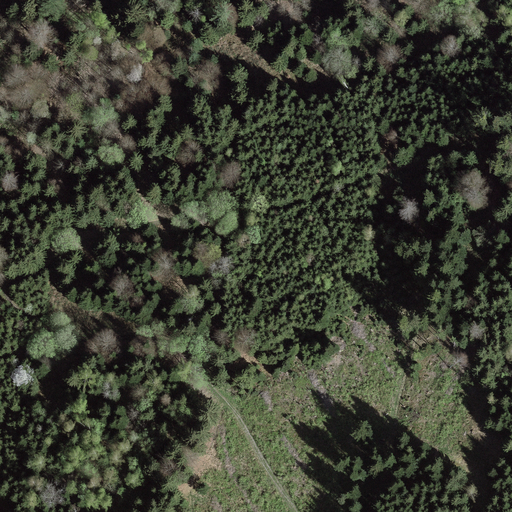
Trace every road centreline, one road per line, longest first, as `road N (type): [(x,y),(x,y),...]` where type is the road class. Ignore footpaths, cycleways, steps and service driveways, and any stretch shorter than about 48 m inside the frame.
road 1 (track): [(0,285),(84,234),(234,210),(289,212),(511,131)]
road 2 (track): [(0,279),(17,308),(65,338),(142,336),(181,354),(232,407),(298,511)]
road 3 (track): [(363,511),(382,472),(428,285),(394,171)]
